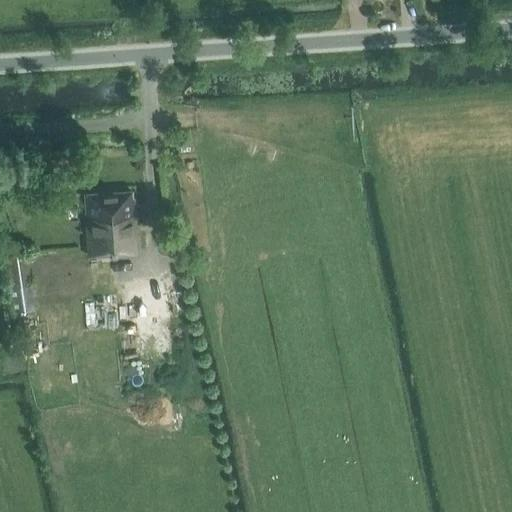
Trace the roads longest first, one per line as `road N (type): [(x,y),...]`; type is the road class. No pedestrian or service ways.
road 1 (tertiary): [(511,31),(148,56)]
road 2 (residential): [(148,56),(148,116),(0,127)]
road 3 (tertiary): [(148,56),(0,66)]
